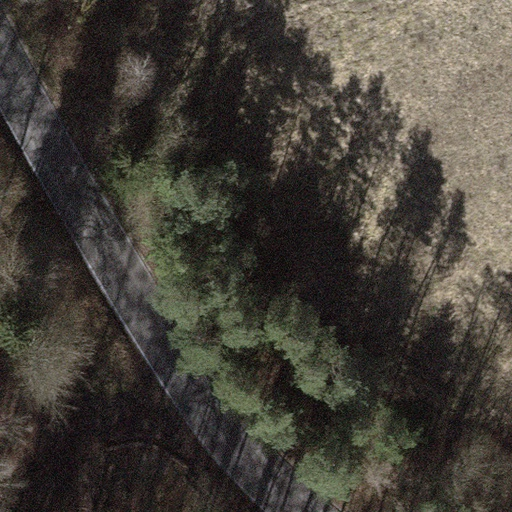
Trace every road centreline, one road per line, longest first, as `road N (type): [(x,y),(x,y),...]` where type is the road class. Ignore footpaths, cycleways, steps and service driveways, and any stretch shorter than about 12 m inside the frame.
road 1 (tertiary): [(0,48),(146,328),(333,511)]
road 2 (track): [(269,448),(0,344)]
